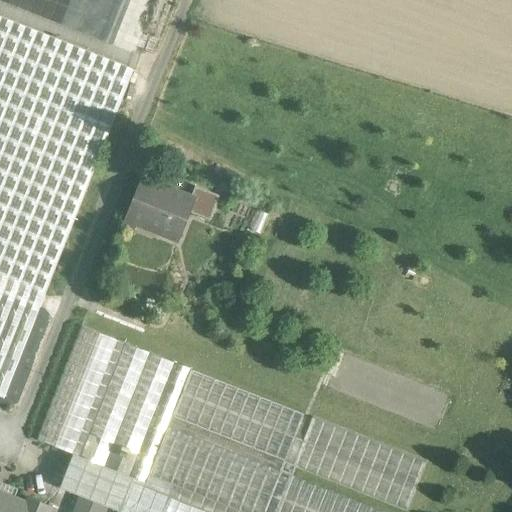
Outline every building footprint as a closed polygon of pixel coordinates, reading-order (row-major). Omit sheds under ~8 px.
[(134,70),(0,17),(0,293),(39,309),(134,70)] [(191,198),(143,179),(129,216),(162,229),(160,234),(177,241),(188,212),(210,220),(215,207),(191,198)] [(219,196),(195,187),(191,198),(215,207),(219,196)] [(39,309),(0,293),(0,394),(4,396),(39,309)] [(118,343),(82,328),(37,441),(74,455),(118,343)] [(174,365),(126,346),(82,459),(130,477),(138,456),(174,365)] [(340,354),(327,388),(439,430),(452,395),(340,354)] [(303,415),(191,370),(172,419),(284,463),(303,415)] [(426,463),(311,418),(292,466),(406,511),(426,463)] [(374,511),(168,431),(151,476),(244,511),(374,511)] [(138,456),(130,477),(141,482),(150,460),(138,456)] [(26,504),(0,493),(0,511),(48,511),(51,508),(28,499),(26,504)] [(80,496),(73,511),(104,511),(106,507),(80,496)] [(202,511),(170,500),(165,511),(202,511)]
